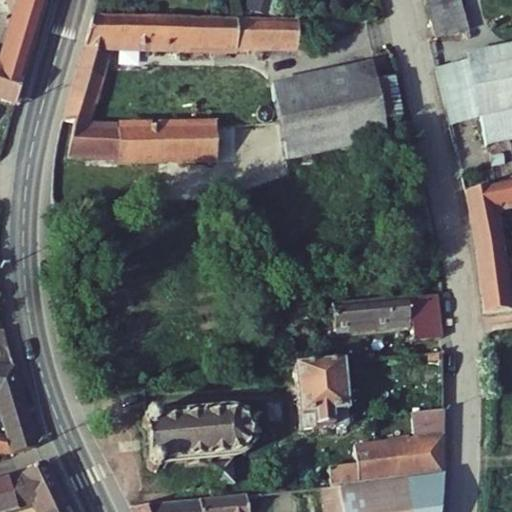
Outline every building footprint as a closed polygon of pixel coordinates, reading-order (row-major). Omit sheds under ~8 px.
[(0,0),(0,104),(19,111),(35,54),(11,47),(5,70),(0,68),(0,0),(24,0),(16,32),(39,38),(50,0),(0,0)] [(461,32),(453,0),(426,0),(435,39),(461,32)] [(115,55),(304,55),(304,22),(97,23),(75,107),(98,111),(115,55)] [(35,54),(39,38),(16,32),(11,47),(35,54)] [(511,45),(436,60),(449,128),(480,122),(485,144),(511,139),(511,45)] [(370,67),(280,91),(298,164),(387,141),(383,123),(409,115),(401,78),(374,84),(370,67)] [(98,111),(75,107),(70,124),(77,125),(93,127),(98,111)] [(92,133),(93,127),(77,125),(69,163),(124,164),(124,169),(178,169),(179,181),(216,179),(215,140),(184,139),(92,133)] [(511,198),(511,181),(463,192),(474,252),(479,291),(504,288),(499,242),(496,242),(489,203),(511,198)] [(506,307),(504,288),(479,291),(481,310),(506,307)] [(419,343),(447,340),(441,298),(336,307),(339,333),(417,325),(419,343)] [(0,333),(0,351),(9,352),(5,334),(0,333)] [(0,367),(13,369),(9,352),(0,351),(0,367)] [(347,364),(297,370),(305,432),(354,426),(347,364)] [(0,459),(10,461),(39,454),(34,437),(11,444),(0,442),(0,406),(6,427),(29,420),(13,369),(0,367),(0,459)] [(236,415),(235,412),(211,415),(212,419),(187,421),(187,418),(169,420),(168,421),(168,423),(167,423),(161,421),(159,421),(156,421),(153,425),(158,473),(160,475),(166,477),(169,476),(170,473),(176,472),(177,477),(193,474),(193,469),(217,467),(221,504),(231,503),(230,492),(244,489),(241,466),(243,464),(252,462),(255,465),(259,461),(257,458),(262,449),(265,450),(268,448),(264,444),(268,440),(267,436),(264,433),(266,431),(263,428),(261,429),(253,420),(256,416),(251,414),(248,418),(236,415)] [(417,442),(381,447),(360,450),(362,467),(365,485),(447,474),(448,413),(414,417),(417,442)] [(29,420),(6,427),(11,444),(34,437),(29,420)] [(365,485),(362,467),(334,471),(336,489),(365,485)] [(0,511),(31,506),(33,511),(63,511),(44,468),(15,478),(0,483),(0,511)] [(442,511),(448,474),(447,474),(365,485),(336,489),(324,491),(326,511),(442,511)] [(313,511),(314,493),(269,491),(268,511),(313,511)] [(244,511),(242,502),(231,503),(221,504),(153,511),(244,511)]
